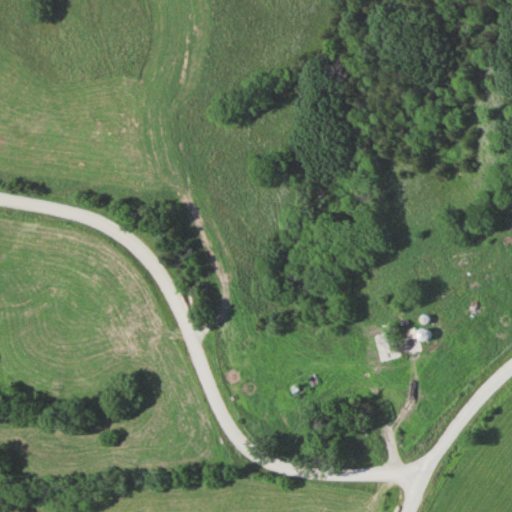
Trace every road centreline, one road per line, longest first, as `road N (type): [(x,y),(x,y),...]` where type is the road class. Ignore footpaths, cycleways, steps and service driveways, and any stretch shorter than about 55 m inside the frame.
road 1 (residential): [(0,199),(66,211),(132,243),(189,326),(228,424),(267,460),(300,471),(424,473)]
road 2 (residential): [(408,511),(424,473),(511,367)]
